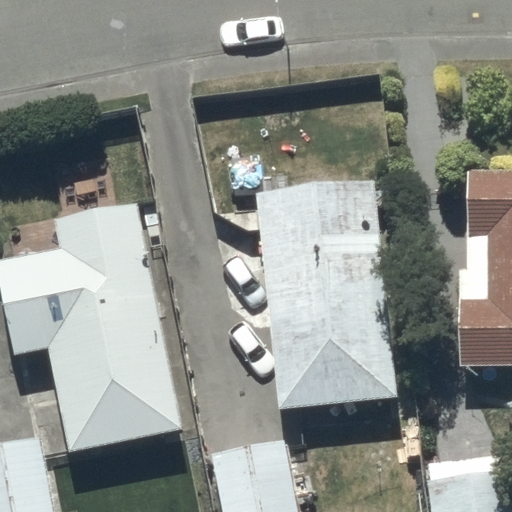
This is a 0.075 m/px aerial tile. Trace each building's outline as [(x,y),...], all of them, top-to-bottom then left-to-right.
[(511,181),(471,182),(472,280),(461,280),(461,377),(511,376),(511,181)] [(258,203),(279,423),(400,409),(379,192),(258,203)] [(50,360),(70,463),(187,442),(143,214),(56,231),(62,260),(0,271),(0,284),(16,367),(50,360)] [(0,453),(0,511),(54,511),(44,446),(0,453)] [(302,511),(289,446),(211,461),(221,511),(302,511)] [(429,487),(431,511),(511,511),(511,462),(430,471),(432,487),(429,487)]
